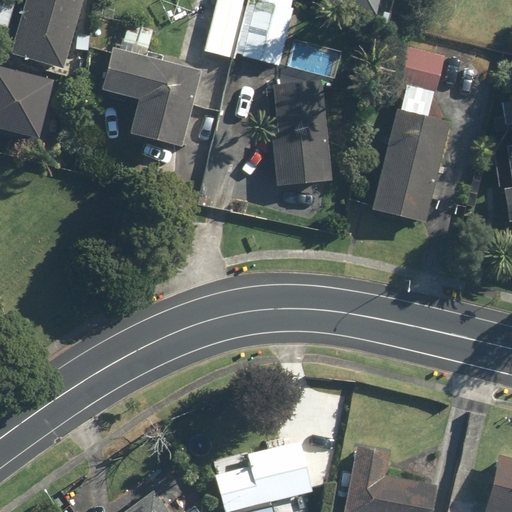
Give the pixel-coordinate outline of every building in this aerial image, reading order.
[(16,0),(0,0),(0,25),(10,28),(16,0)] [(84,0),(26,0),(12,53),(65,68),(84,0)] [(237,61),(250,0),(218,0),(206,54),(237,61)] [(264,0),(250,0),(237,61),(283,71),(297,7),(264,0)] [(331,0),(341,2),(340,6),(383,17),(387,0),(331,0)] [(181,148),(201,71),(147,57),(153,33),(128,27),(121,53),(111,51),(102,89),(139,98),(130,136),(181,148)] [(444,54),(394,41),(379,103),(429,116),(444,54)] [(0,130),(39,139),(52,79),(0,67),(0,130)] [(325,79),(262,84),(273,217),(336,211),(325,79)] [(511,101),(503,102),(507,128),(511,127),(511,146),(510,147),(511,158),(491,161),(495,195),(508,193),(511,223),(511,101)] [(425,224),(449,121),(397,109),(373,212),(425,224)] [(214,474),(223,511),(272,511),(271,504),(315,493),(301,436),(260,446),(264,461),(214,474)] [(387,449),(353,444),(344,511),(431,511),(436,482),(411,479),(412,470),(395,467),(394,475),(384,474),(387,449)] [(511,511),(511,457),(499,454),(483,511),(511,511)] [(170,511),(150,486),(116,511),(170,511)]
